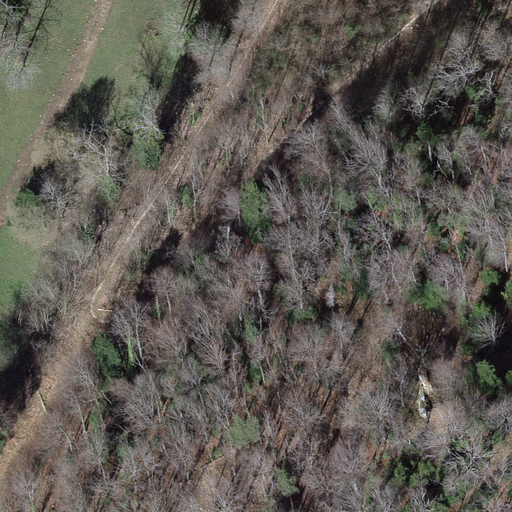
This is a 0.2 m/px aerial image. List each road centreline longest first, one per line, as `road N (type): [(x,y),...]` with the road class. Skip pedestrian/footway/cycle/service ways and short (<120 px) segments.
road 1 (track): [(440,0),(190,224),(76,352)]
road 2 (track): [(76,352),(134,239),(284,0)]
road 3 (track): [(0,476),(43,392),(76,352)]
